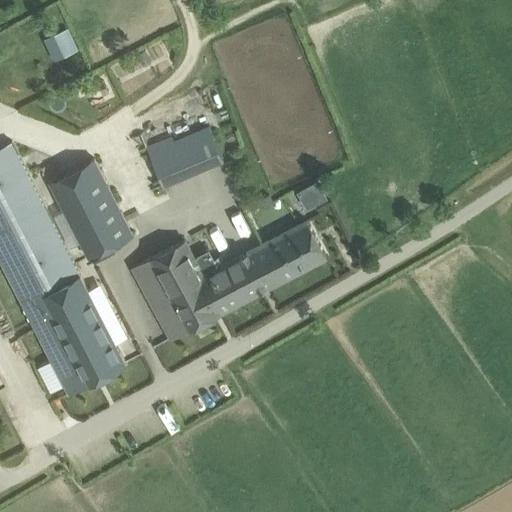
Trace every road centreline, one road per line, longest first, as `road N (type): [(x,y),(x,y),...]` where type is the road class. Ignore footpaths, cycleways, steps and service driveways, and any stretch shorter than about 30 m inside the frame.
road 1 (unclassified): [(0,487),(393,265),(511,184)]
road 2 (track): [(185,0),(202,37),(183,74),(100,142)]
